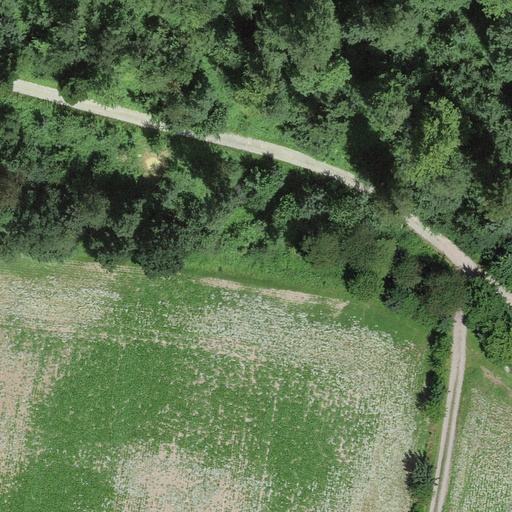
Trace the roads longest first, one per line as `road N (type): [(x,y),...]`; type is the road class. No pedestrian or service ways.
road 1 (track): [(0,82),(293,155),(397,207),(511,304)]
road 2 (track): [(476,273),(458,332),(429,511)]
